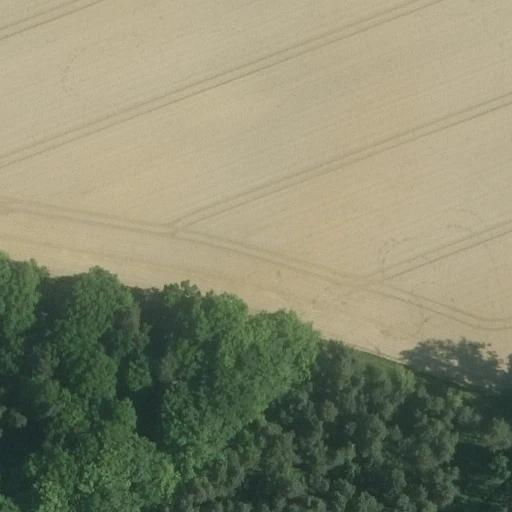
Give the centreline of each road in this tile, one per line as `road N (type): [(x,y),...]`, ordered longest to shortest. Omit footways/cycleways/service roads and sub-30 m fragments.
road 1 (track): [(56,511),(189,448),(255,380),(304,348),(511,423)]
road 2 (track): [(0,285),(251,329),(304,348)]
